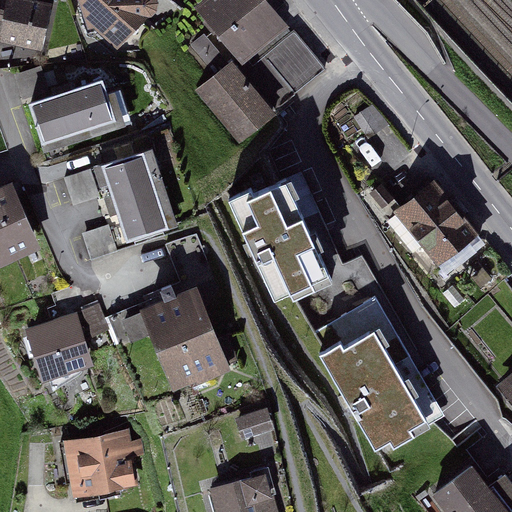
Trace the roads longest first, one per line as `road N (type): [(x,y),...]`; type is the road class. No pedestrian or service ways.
road 1 (primary): [(511,231),(331,0)]
road 2 (residential): [(0,97),(68,270),(100,278),(132,267)]
